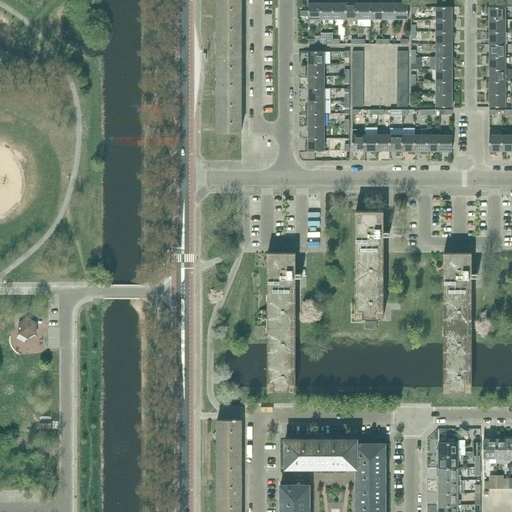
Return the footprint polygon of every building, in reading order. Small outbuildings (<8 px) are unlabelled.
[(242,18),(241,0),(217,0),(217,18),(242,18)] [(315,3),(315,2),(314,0),(309,0),(308,2),(308,3),(308,19),(321,19),(321,3),(315,3)] [(328,3),(328,2),(328,0),(322,0),(321,2),(321,3),(321,19),(333,19),(333,3),(328,3)] [(366,3),(366,2),(365,0),(359,0),(359,2),(359,3),(358,3),(358,19),(371,19),(371,3),(366,3)] [(378,3),(378,2),(377,0),(372,0),(371,2),(371,3),(371,19),(383,19),(383,3),(378,3)] [(390,3),(390,2),(389,0),(384,0),(383,2),(383,3),(383,19),(395,19),(395,3),(390,3)] [(403,3),(403,2),(402,0),(397,0),(396,2),(396,3),(395,3),(395,19),(408,19),(408,3),(403,3)] [(346,19),(346,3),(333,3),(333,19),(346,19)] [(358,19),(358,3),(346,3),(346,19),(358,19)] [(452,7),(436,7),(436,20),(452,20),(452,14),(453,14),(455,13),(455,8),(453,7),(452,7)] [(489,20),(505,19),(505,7),(489,7),(489,20)] [(242,56),(242,18),(217,18),(217,56),(242,56)] [(489,32),(505,32),(505,19),(489,20),(489,32)] [(452,21),(452,20),(436,20),(436,32),(452,32),(452,28),(453,28),(454,27),(454,21),(453,21),(452,21)] [(452,33),(452,32),(436,32),(436,45),(452,45),(452,39),(453,39),(455,39),(455,33),(453,33),(452,33)] [(489,44),(505,44),(505,32),(489,32),(489,44)] [(505,57),(505,44),(489,44),(489,58),(505,57)] [(452,45),(436,45),(436,57),(452,57),(452,52),(453,52),(455,51),(455,46),(453,45),(452,45)] [(308,64),(324,64),(324,51),(308,51),(308,64)] [(242,94),(242,56),(217,56),(217,94),(242,94)] [(452,57),(436,57),(436,69),(452,69),(452,64),(453,64),(455,63),(455,58),(453,57),(452,57)] [(489,69),(505,69),(505,57),(489,58),(489,69)] [(324,77),(324,64),(308,64),(308,69),(307,69),(305,70),(305,75),(307,76),(308,76),(324,77)] [(452,70),(452,69),(436,69),(436,82),(452,81),(452,77),(453,77),(455,76),(455,70),(453,70),(452,70)] [(489,81),(505,81),(505,69),(489,69),(489,81)] [(324,89),(324,77),(308,76),(308,81),(307,81),(305,82),(305,87),(307,88),(308,88),(308,89),(324,89)] [(452,82),(452,81),(436,82),(436,94),(452,94),(452,89),(453,89),(455,88),(455,83),(453,82),(452,82)] [(489,94),(505,94),(505,81),(489,81),(489,94)] [(324,101),(324,89),(308,89),(308,94),(307,94),(305,95),(305,100),(307,101),(308,101),(324,101)] [(241,132),(242,94),(217,94),(217,132),(241,132)] [(452,94),(436,94),(436,107),(452,107),(452,101),(453,101),(455,100),(455,95),(453,94),(452,94)] [(505,107),(505,94),(489,94),(489,107),(505,107)] [(324,113),(324,101),(308,101),(308,106),(307,106),(305,107),(305,112),(307,113),(308,113),(324,113)] [(324,126),(324,113),(308,113),(308,126),(324,126)] [(324,138),(324,126),(308,126),(308,131),(307,131),(305,132),(305,137),(307,138),(308,138),(324,138)] [(452,135),(452,131),(445,131),(445,135),(440,135),(440,151),(452,151),(452,135)] [(502,151),(511,151),(511,134),(502,135),(502,151)] [(365,151),(365,135),(352,135),(352,151),(365,151)] [(377,151),(378,135),(365,135),(365,151),(370,151),(370,152),(371,154),(376,154),(377,152),(377,151)] [(390,151),(390,135),(378,135),(377,151),(382,151),(382,152),(383,154),(388,154),(389,152),(389,151),(390,151)] [(402,151),(402,135),(390,135),(390,151),(402,151)] [(415,151),(415,135),(402,135),(402,151),(407,151),(407,152),(408,154),(413,154),(414,152),(414,151),(415,151)] [(427,151),(427,135),(415,135),(415,151),(420,151),(420,152),(420,154),(426,154),(426,152),(426,151),(427,151)] [(440,151),(440,135),(427,135),(427,151),(432,151),(432,152),(433,154),(438,154),(439,152),(439,151),(440,151)] [(489,151),(502,151),(502,135),(489,135),(489,151)] [(324,151),(324,138),(308,138),(308,144),(307,144),(305,145),(305,150),(307,151),(308,151),(324,151)] [(381,212),(383,212),(383,211),(356,211),(356,212),(358,212),(359,318),(356,318),(356,321),(361,321),(361,318),(383,318),(383,317),(381,317),(381,236),(384,236),(386,234),(385,233),(385,231),(386,229),(384,228),(384,227),(381,227),(381,212)] [(295,254),(295,253),(267,253),(268,254),(270,254),(270,387),(270,391),(267,391),(267,392),(295,392),(295,391),(293,391),(293,278),(296,278),(299,276),(296,270),(296,269),(293,269),(293,254),(295,254)] [(469,254),(471,254),(471,253),(444,253),(444,254),(446,254),(446,387),(446,391),(444,391),(444,392),(472,392),(472,391),(469,391),(469,278),(472,278),(475,276),(472,270),(472,269),(469,269),(469,254)] [(36,333),(36,323),(27,318),(19,323),(19,333),(28,338),(36,333)] [(241,457),(241,420),(233,420),(233,418),(230,418),(230,419),(217,419),(217,457),(241,457)] [(301,439),(285,439),(285,464),(286,464),(285,468),(292,468),(301,468),(306,468),(307,468),(316,468),(322,468),(331,468),(337,468),(346,468),(350,468),(352,468),(355,468),(356,468),(356,475),(356,482),(356,485),(356,490),(356,497),(356,504),(356,511),(355,511),(385,511),(385,510),(385,504),(385,495),(385,489),(385,480),(385,474),(385,465),(385,459),(385,450),(385,444),(381,444),(381,443),(357,443),(357,440),(357,439),(356,439),(352,439),(350,439),(346,439),(339,439),(331,439),(324,439),(316,439),(309,439),(301,439)] [(483,458),(496,458),(497,439),(483,439),(483,458)] [(496,458),(509,458),(509,439),(497,439),(496,458)] [(438,455),(458,455),(458,443),(438,443),(438,455)] [(458,468),(458,455),(438,455),(438,468),(458,468)] [(241,496),(241,457),(217,457),(217,496),(241,496)] [(458,480),(458,468),(438,468),(438,480),(458,480)] [(496,489),(496,475),(490,475),(490,481),(484,481),(484,488),(490,488),(490,489),(496,489)] [(438,493),(458,493),(458,480),(438,480),(438,493)] [(305,485),(280,485),(280,501),(281,508),(280,508),(280,511),(309,511),(310,506),(309,506),(309,501),(310,501),(310,491),(309,491),(309,485),(305,485)] [(438,505),(458,505),(458,493),(438,493),(438,505)] [(241,511),(241,496),(217,496),(216,511),(241,511)]
